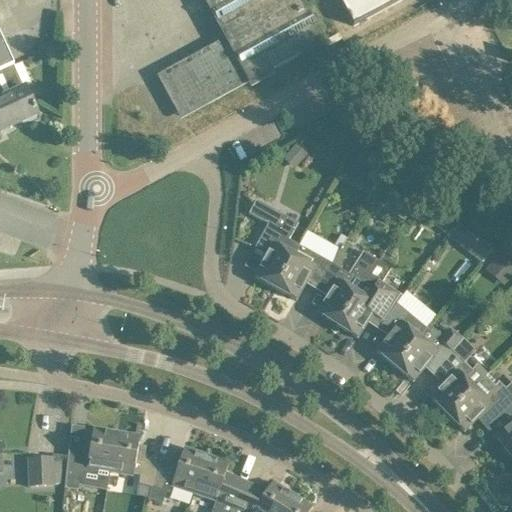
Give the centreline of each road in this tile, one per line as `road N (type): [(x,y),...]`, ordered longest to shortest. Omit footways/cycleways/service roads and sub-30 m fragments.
road 1 (residential): [(197,148),(213,182),(211,286),(222,306),(275,331),(392,409),(478,511)]
road 2 (tertiary): [(385,469),(361,436),(270,369),(130,306),(61,295)]
road 3 (residential): [(52,343),(48,363),(61,387),(234,441),(357,511)]
road 4 (tertiary): [(52,343),(153,361),(275,410),(385,469)]
road 5 (residential): [(197,148),(475,0)]
road 6 (unclassified): [(89,197),(83,0)]
